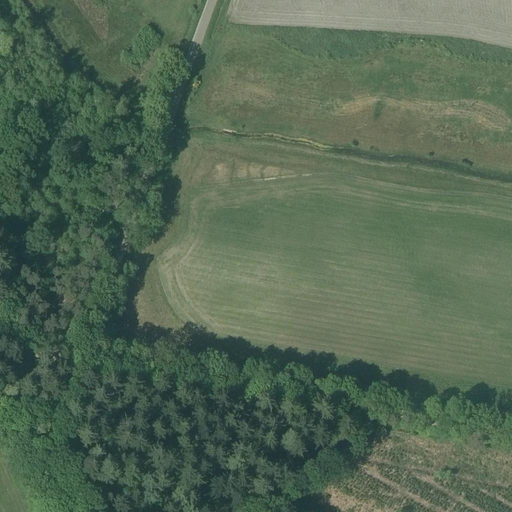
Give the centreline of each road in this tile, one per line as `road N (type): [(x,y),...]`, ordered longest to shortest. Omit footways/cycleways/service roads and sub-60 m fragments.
road 1 (unclassified): [(69,511),(55,479),(52,431),(211,0)]
road 2 (track): [(511,435),(0,346)]
road 3 (track): [(0,367),(235,511)]
